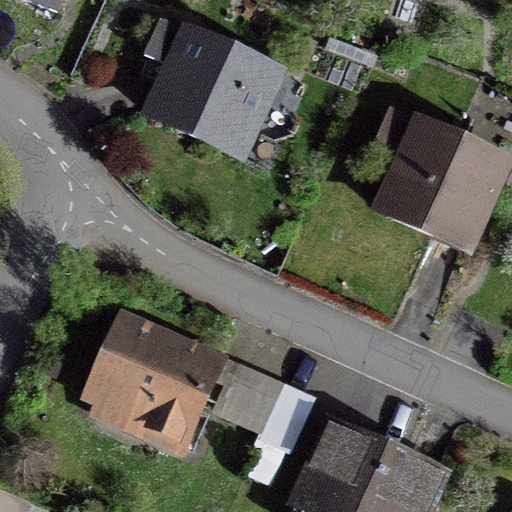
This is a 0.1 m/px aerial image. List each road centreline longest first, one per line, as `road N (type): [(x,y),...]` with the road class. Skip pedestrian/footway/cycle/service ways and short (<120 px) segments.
road 1 (residential): [(95,205),(176,262),(511,412)]
road 2 (residential): [(95,205),(33,269),(0,335)]
road 3 (residential): [(0,95),(95,205)]
